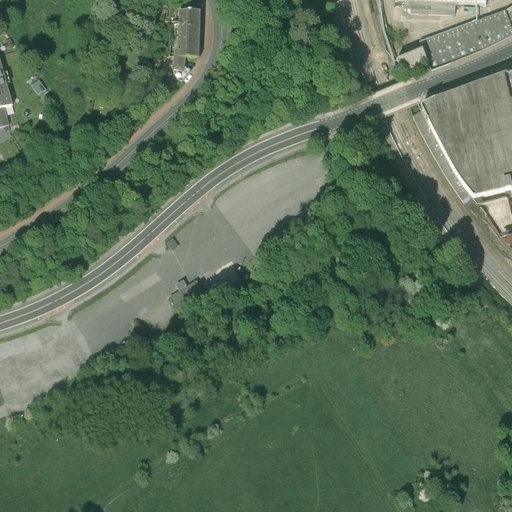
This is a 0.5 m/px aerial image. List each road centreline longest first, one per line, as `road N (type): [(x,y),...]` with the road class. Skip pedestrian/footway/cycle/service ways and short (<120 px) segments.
road 1 (primary): [(511,55),(248,158),(116,265),(0,322)]
road 2 (tertiary): [(214,0),(222,39),(198,90),(85,194),(0,246)]
